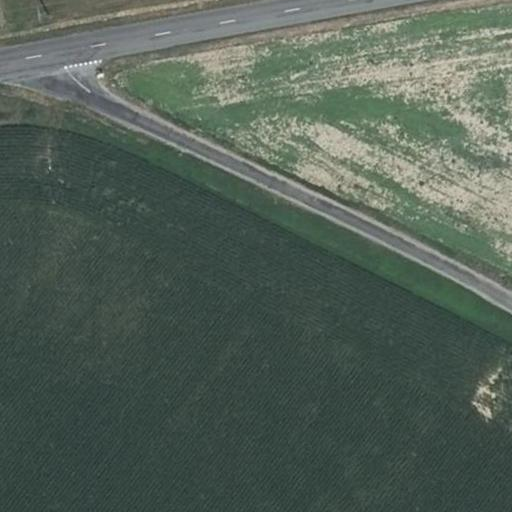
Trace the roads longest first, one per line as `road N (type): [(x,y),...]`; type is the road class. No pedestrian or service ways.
road 1 (unclassified): [(55,61),(107,118),(511,320)]
road 2 (tertiary): [(55,61),(383,0)]
